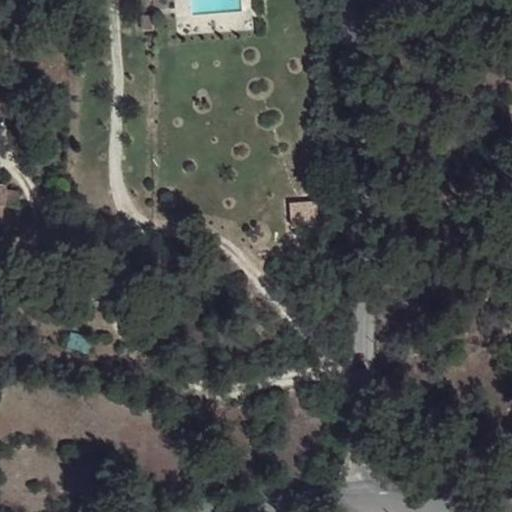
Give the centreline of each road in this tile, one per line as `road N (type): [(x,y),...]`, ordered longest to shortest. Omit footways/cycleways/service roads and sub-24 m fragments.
road 1 (residential): [(361,487),(348,0)]
road 2 (tertiary): [(230,511),(361,487)]
